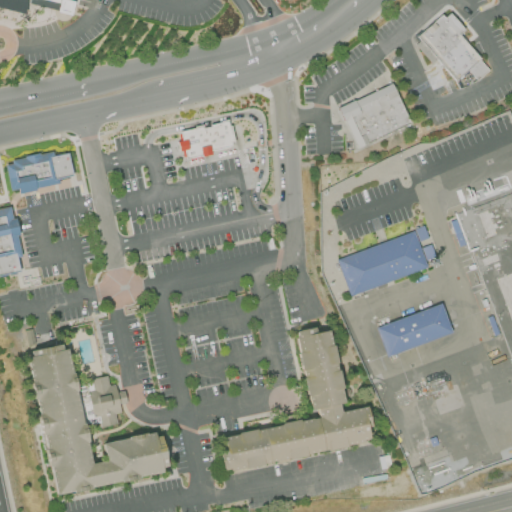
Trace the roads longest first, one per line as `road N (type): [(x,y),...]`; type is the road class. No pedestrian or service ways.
road 1 (tertiary): [(262,43),(90,82)]
road 2 (tertiary): [(0,133),(158,99)]
